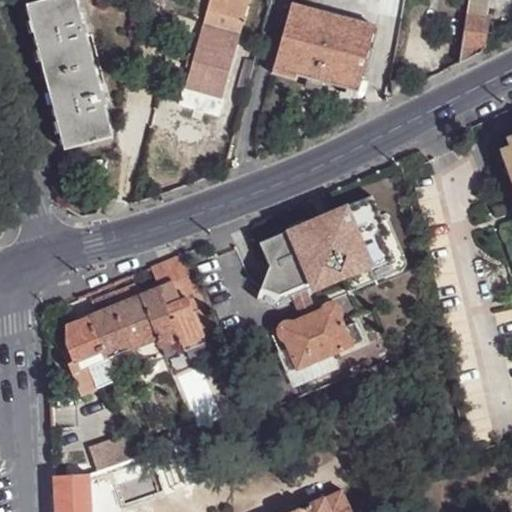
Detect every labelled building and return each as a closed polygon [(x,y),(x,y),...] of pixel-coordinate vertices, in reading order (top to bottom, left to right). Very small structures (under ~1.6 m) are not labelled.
[(35,37),(38,48),(54,109),(57,120),(65,150),(113,138),(105,107),(103,95),(87,36),(84,24),(77,0),(48,0),(27,6),(35,37)] [(224,98),(250,0),(210,0),(187,88),(188,88),(184,103),(217,112),(222,97),(224,98)] [(469,0),(467,15),(487,18),(488,10),(493,11),(494,0),(469,0)] [(293,5),(274,74),(296,80),(298,77),(358,93),(376,28),(293,5)] [(460,65),(482,54),(487,18),(467,15),(460,65)] [(247,91),(254,61),(246,59),(238,88),(247,91)] [(390,100),(406,91),(404,81),(392,83),(390,100)] [(511,134),(505,138),(507,146),(498,149),(511,186),(511,134)] [(93,179),(109,177),(108,162),(92,164),(93,179)] [(260,243),(270,267),(276,281),(271,293),(286,299),(293,296),(306,291),(314,287),(314,288),(328,282),(329,285),(342,279),(369,268),(371,271),(393,262),(384,242),(391,239),(383,221),(381,216),(372,196),(331,213),(313,221),(305,224),(306,229),(292,235),(290,231),(260,243)] [(313,221),(331,213),(330,211),(312,218),(313,221)] [(290,231),(292,235),(306,229),(305,224),(304,221),(289,228),(290,231)] [(342,279),(348,294),(402,271),(403,270),(404,270),(405,268),(406,267),(406,266),(407,265),(406,263),(406,262),(390,224),(389,223),(388,222),(387,221),(386,221),(385,221),(384,221),(383,221),(391,239),(384,242),(393,262),(371,271),(369,268),(342,279)] [(185,254),(158,265),(166,286),(173,283),(174,284),(193,277),(185,254)] [(276,281),(270,267),(257,299),(278,307),(294,300),(293,296),(286,299),(271,293),(276,281)] [(206,308),(193,277),(174,284),(187,315),(193,313),(206,308)] [(187,315),(174,284),(173,283),(166,286),(160,288),(181,340),(186,350),(206,343),(193,313),(187,315)] [(134,285),(115,293),(119,305),(98,314),(65,328),(65,342),(74,363),(67,365),(80,396),(118,381),(109,360),(157,339),(140,297),(134,285)] [(160,288),(140,297),(157,339),(161,348),(181,340),(160,288)] [(294,300),(303,320),(316,315),(306,291),(293,296),(294,300)] [(119,305),(115,293),(93,301),(98,314),(119,305)] [(297,371),(353,347),(346,329),(335,306),(316,315),(303,320),(280,330),(288,350),(297,371)] [(346,329),(353,347),(364,343),(356,325),(346,329)] [(287,375),(297,371),(288,350),(279,355),(287,375)] [(362,372),(372,368),(369,364),(360,367),(362,372)] [(236,392),(237,393),(246,418),(273,408),(263,381),(236,392)] [(140,459),(200,437),(195,426),(136,448),(140,459)] [(124,465),(140,459),(136,448),(134,444),(119,450),(124,465)] [(91,511),(89,478),(54,480),(55,511),(91,511)] [(351,511),(342,491),(296,511),(351,511)]
